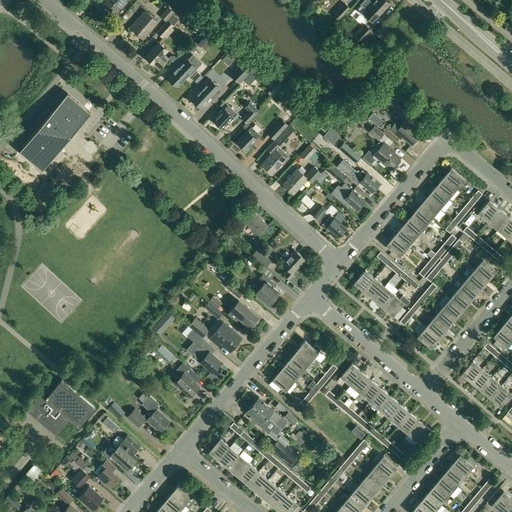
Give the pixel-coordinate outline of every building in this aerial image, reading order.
[(106,0),(103,4),(114,13),(125,0),(106,0)] [(365,11),(363,13),(372,22),(374,19),(378,15),(389,3),(386,0),(375,0),(369,7),(365,11)] [(334,15),(338,19),(349,8),(345,4),(334,15)] [(165,20),(171,13),(173,11),(168,7),(161,16),(165,20)] [(145,10),(130,28),(143,39),(158,21),(145,10)] [(167,22),(157,33),(162,37),(173,25),(178,19),(171,13),(165,20),(167,22)] [(391,33),(382,25),(377,30),(386,38),(391,33)] [(372,31),(371,31),(365,26),(350,42),(356,48),(372,31)] [(211,36),(203,29),(193,40),(201,46),(211,36)] [(159,42),(145,56),(154,64),(158,68),(167,58),(163,54),(163,53),(166,49),(159,42)] [(236,44),(222,59),(228,65),(242,50),(236,44)] [(245,57),(229,74),(237,82),(241,78),(253,65),(257,61),(258,61),(249,52),(248,53),(245,57)] [(179,66),(168,78),(177,86),(188,75),(189,76),(197,67),(189,59),(188,60),(186,58),(179,66)] [(197,72),(192,78),(197,83),(203,77),(197,72)] [(198,92),(191,99),(200,108),(211,97),(213,99),(220,92),(222,90),(219,88),(220,87),(215,82),(211,78),(207,83),(206,82),(197,92),(198,92)] [(43,121),(18,150),(41,169),(90,111),(67,92),(43,121)] [(395,111),(399,105),(389,97),(385,102),(395,111)] [(224,108),(213,119),(222,128),(232,117),(234,119),(238,115),(236,113),(227,104),(223,101),(220,104),(224,108)] [(249,110),(241,118),(247,123),(248,121),(253,116),(258,111),(250,102),(245,107),(249,110)] [(399,105),(395,111),(403,117),(407,112),(399,105)] [(268,134),(273,139),(287,124),(281,119),(268,134)] [(406,119),(399,128),(394,124),(390,129),(400,138),(402,137),(411,145),(420,134),(411,126),(412,125),(406,119)] [(284,130),(275,140),(279,145),(289,134),(295,128),(290,123),(284,130)] [(247,130),(236,142),(246,150),(256,139),(256,138),(260,134),(251,126),(247,130)] [(374,126),(369,131),(378,139),(383,134),(374,126)] [(361,156),(344,142),(338,148),(355,163),(361,156)] [(374,154),(373,154),(390,169),(394,164),(395,164),(397,164),(400,160),(400,159),(399,158),(400,158),(390,149),(391,148),(384,142),(374,154)] [(300,154),(306,160),(315,150),(309,144),(300,154)] [(278,146),(275,149),(261,164),(272,174),(289,156),(278,146)] [(375,158),(372,156),(367,152),(363,156),(371,163),(375,158)] [(346,162),(341,169),(350,177),(357,183),(359,181),(371,192),(379,182),(367,172),(366,173),(362,170),(359,173),(356,171),(346,162)] [(345,176),(333,165),(328,171),(340,182),(345,176)] [(296,168),(282,184),(293,194),(306,179),(311,183),(321,173),(313,166),(304,175),(296,168)] [(443,177),(456,189),(464,179),(451,167),(443,177)] [(443,177),(434,187),(448,198),(456,189),(443,177)] [(337,185),(330,192),(348,207),(351,204),(356,209),(364,199),(352,189),(351,190),(344,183),(340,187),(337,185)] [(305,193),(310,198),(313,195),(313,194),(312,194),(315,191),(310,187),(305,193)] [(426,197),(440,208),(448,198),(434,187),(426,197)] [(478,191),(470,200),(474,204),(482,194),(478,191)] [(432,218),(440,208),(426,197),(418,206),(432,218)] [(462,210),(466,213),(474,204),(470,200),(462,210)] [(478,213),(488,222),(499,208),(489,200),(478,213)] [(339,211),(334,216),(330,213),(328,216),(324,213),(326,210),(320,205),(312,215),(326,226),(326,227),(337,236),(345,227),(339,222),(345,216),(339,211)] [(432,218),(418,206),(410,216),(424,227),(432,218)] [(499,208),(488,222),(497,230),(509,216),(499,208)] [(462,210),(453,219),(458,223),(466,213),(462,210)] [(245,223),(259,235),(268,225),(254,212),(245,223)] [(410,216),(402,226),(415,237),(424,227),(410,216)] [(497,230),(507,238),(511,231),(511,218),(509,216),(497,230)] [(458,223),(453,219),(445,229),(449,233),(458,223)] [(402,226),(394,235),(407,247),(415,237),(402,226)] [(473,239),(476,235),(467,227),(463,231),(473,239)] [(443,244),(448,248),(456,238),(452,234),(443,244)] [(407,247),(394,235),(385,245),(399,257),(407,247)] [(486,243),(476,235),(473,239),(482,247),(486,243)] [(229,250),(235,243),(228,237),(222,244),(229,250)] [(459,239),(450,249),(455,252),(463,242),(459,239)] [(495,251),(486,243),(482,247),(492,255),(495,251)] [(443,244),(435,254),(440,257),(448,248),(443,244)] [(256,259),(261,253),(257,249),(251,255),(256,259)] [(446,262),(455,252),(450,249),(442,258),(446,262)] [(295,250),(282,264),(288,270),(284,275),(289,280),(294,274),(292,273),(305,259),(295,250)] [(505,259),(495,251),(492,255),(502,263),(505,259)] [(376,256),(386,264),(389,260),(380,252),(376,256)] [(265,267),(270,261),(261,253),(256,259),(265,267)] [(435,254),(427,263),(432,267),(440,257),(435,254)] [(483,259),(474,269),(488,280),(496,270),(492,266),(495,262),(496,262),(486,254),(483,259)] [(438,272),(446,262),(442,258),(434,268),(438,272)] [(396,272),(399,268),(389,260),(386,264),(396,272)] [(423,276),(432,267),(427,263),(419,273),(423,276)] [(396,272),(405,280),(409,276),(399,268),(396,272)] [(438,272),(434,268),(426,278),(430,281),(438,272)] [(353,283),(363,291),(375,278),(365,269),(353,283)] [(474,269),(466,278),(479,290),(488,280),(474,269)] [(275,300),(273,298),(279,291),(274,287),(276,285),(263,273),(259,278),(264,282),(255,293),(268,304),(269,303),(271,304),(275,300)] [(409,276),(405,280),(415,289),(419,285),(409,276)] [(363,291),(373,299),(384,286),(375,278),(363,291)] [(471,299),(479,290),(466,278),(458,288),(471,299)] [(230,282),(226,286),(239,297),(242,293),(230,282)] [(424,292),(428,296),(436,286),(432,283),(424,292)] [(373,299),(383,307),(394,294),(384,286),(373,299)] [(458,288),(450,298),(463,309),(471,299),(458,288)] [(420,305),(428,296),(424,292),(416,302),(420,305)] [(394,294),(383,307),(393,316),(401,306),(404,302),(406,305),(410,301),(402,295),(399,298),(394,294)] [(209,300),(218,307),(222,302),(213,295),(209,300)] [(236,319),(238,317),(249,326),(259,315),(239,298),(227,311),(236,319)] [(442,307),(455,319),(463,309),(450,298),(442,307)] [(204,307),(218,318),(222,312),(208,301),(204,307)] [(412,315),(420,305),(416,302),(408,312),(412,315)] [(397,320),(405,310),(401,306),(393,316),(397,320)] [(442,307),(433,317),(447,328),(455,319),(442,307)] [(175,318),(167,311),(152,327),(160,334),(175,318)] [(412,315),(408,312),(400,321),(404,325),(412,315)] [(511,318),(509,316),(501,326),(511,334),(511,318)] [(194,317),(188,325),(201,336),(208,329),(194,317)] [(433,317),(425,327),(439,338),(447,328),(433,317)] [(220,343),(230,350),(241,337),(222,322),(209,337),(218,345),(220,343)] [(497,339),(493,344),(502,352),(506,347),(511,340),(511,334),(501,326),(493,336),(497,339)] [(430,348),(439,338),(425,327),(417,336),(430,348)] [(207,353),(201,347),(206,341),(192,329),(187,336),(193,341),(186,349),(190,352),(212,372),(220,362),(209,351),(207,353)] [(305,340),(296,350),(310,361),(316,367),(319,363),(317,362),(316,358),(314,357),(318,352),(305,340)] [(484,347),(494,355),(497,351),(487,343),(484,347)] [(165,349),(160,355),(167,362),(172,356),(165,349)] [(288,360),(302,371),(310,361),(296,350),(288,360)] [(497,351),(494,355),(503,363),(507,359),(497,351)] [(503,363),(511,370),(511,363),(507,359),(503,363)] [(288,360),(280,369),(294,381),(302,371),(288,360)] [(472,360),(461,373),(471,382),(482,368),(472,360)] [(174,382),(189,397),(199,387),(190,378),(195,373),(183,362),(175,370),(180,375),(174,382)] [(350,385),(361,371),(351,363),(340,376),(350,385)] [(333,364),(325,374),(329,377),(337,368),(333,364)] [(492,376),(482,368),(471,382),(481,390),(492,376)] [(294,381),(280,369),(272,379),(285,391),(294,381)] [(350,385),(360,393),(371,379),(361,371),(350,385)] [(316,384),(320,387),(329,377),(325,374),(316,384)] [(502,385),(492,376),(481,390),(490,398),(502,385)] [(27,411),(55,435),(69,419),(78,426),(95,407),(61,379),(55,387),(50,383),(27,411)] [(360,393),(369,401),(381,387),(371,379),(360,393)] [(316,384),(308,393),(312,397),(320,387),(316,384)] [(502,385),(490,398),(500,406),(501,405),(511,393),(502,385)] [(379,409),(390,396),(381,387),(369,401),(379,409)] [(325,394),(335,403),(338,398),(328,390),(325,394)] [(138,398),(143,402),(141,404),(150,412),(148,414),(146,413),(143,416),(134,408),(127,416),(138,426),(145,418),(159,431),(159,432),(169,421),(156,409),(158,406),(157,405),(159,404),(149,395),(148,397),(143,392),(138,398)] [(312,397),(308,393),(300,403),(304,406),(312,397)] [(379,409),(388,417),(400,404),(390,396),(379,409)] [(254,403),(252,404),(281,429),(285,424),(280,419),(281,417),(272,410),(273,409),(258,397),(257,399),(256,399),(253,401),(254,403)] [(348,407),(338,398),(335,403),(344,411),(348,407)] [(248,410),(246,411),(251,415),(249,417),(268,433),(277,441),(278,440),(284,445),(289,440),(279,431),(281,429),(252,404),(251,406),(250,406),(247,408),(248,410)] [(388,417),(398,425),(410,412),(400,404),(388,417)] [(358,415),(355,413),(348,407),(344,411),(354,419),(358,415)] [(297,420),(289,412),(284,417),(293,425),(297,420)] [(410,412),(398,425),(408,433),(419,420),(410,412)] [(358,415),(354,419),(364,427),(367,423),(358,415)] [(102,421),(107,426),(112,420),(107,416),(102,421)] [(419,420),(408,433),(418,442),(429,428),(419,420)] [(230,426),(241,436),(244,432),(233,422),(230,426)] [(367,423),(364,427),(374,436),(377,431),(367,423)] [(355,426),(351,430),(360,438),(365,433),(355,426)] [(306,428),(304,430),(295,440),(300,445),(311,433),(306,428)] [(374,436),(383,444),(387,440),(377,431),(374,436)] [(241,436),(250,444),(254,440),(244,432),(241,436)] [(86,435),(82,440),(91,449),(95,445),(86,435)] [(113,443),(112,444),(133,462),(137,457),(133,453),(139,446),(127,435),(123,439),(119,436),(119,435),(117,435),(112,441),(112,443),(113,443)] [(208,451),(218,460),(230,446),(220,438),(208,451)] [(355,449),(359,452),(368,442),(364,439),(355,449)] [(254,440),(250,444),(259,452),(263,448),(254,440)] [(277,441),(271,447),(283,457),(282,457),(293,466),(299,459),(300,458),(289,449),(284,445),(278,440),(277,441)] [(393,452),(397,448),(387,440),(383,444),(393,452)] [(110,442),(102,451),(114,463),(116,460),(127,469),(133,462),(112,444),(110,442)] [(239,454),(230,446),(218,460),(228,468),(239,454)] [(259,452),(269,460),(272,455),(263,448),(259,452)] [(397,448),(393,452),(402,460),(406,455),(397,448)] [(351,462),(359,452),(355,449),(347,458),(351,462)] [(239,454),(228,468),(237,476),(249,462),(239,454)] [(451,464),(465,475),(473,465),(460,454),(451,464)] [(269,460),(278,468),(282,463),(272,455),(269,460)] [(375,465),(388,476),(397,466),(393,464),(383,456),(383,455),(375,465)] [(67,456),(62,461),(62,464),(64,465),(68,465),(71,461),(67,456)] [(87,463),(79,456),(75,461),(83,468),(87,463)] [(106,466),(96,476),(110,488),(119,478),(111,471),(115,466),(106,458),(102,463),(106,466)] [(343,472),(351,462),(347,458),(339,468),(343,472)] [(259,471),(249,462),(237,476),(247,484),(259,471)] [(278,468),(287,475),(291,471),(282,463),(278,468)] [(451,464),(443,473),(457,485),(465,475),(451,464)] [(375,465),(367,475),(380,486),(388,476),(375,465)] [(49,475),(54,479),(60,472),(56,468),(49,475)] [(335,481),(343,472),(339,468),(331,478),(335,481)] [(72,480),(80,487),(89,476),(81,469),(72,480)] [(268,479),(259,471),(247,484),(257,492),(268,479)] [(287,475),(297,483),(300,479),(291,471),(287,475)] [(443,473),(435,483),(448,494),(457,485),(443,473)] [(380,486),(367,475),(358,485),(372,496),(380,486)] [(327,491),(335,481),(331,478),(323,488),(327,491)] [(268,479),(257,492),(267,500),(278,487),(268,479)] [(310,487),(300,479),(297,483),(307,492),(310,487)] [(480,488),(485,492),(493,482),(489,479),(480,488)] [(427,493),(440,504),(448,494),(435,483),(427,493)] [(179,484),(171,493),(184,505),(192,495),(179,484)] [(89,485),(79,497),(92,509),(102,497),(89,485)] [(358,485),(350,494),(364,505),(372,496),(358,485)] [(287,495),(278,487),(267,500),(276,508),(287,495)] [(68,503),(72,498),(60,488),(56,493),(68,503)] [(319,501),(327,491),(323,488),(314,497),(319,501)] [(472,498),(476,502),(485,492),(480,488),(472,498)] [(501,511),(511,499),(511,498),(503,490),(492,504),(501,511)] [(173,511),(177,511),(184,505),(171,493),(162,503),(173,511)] [(427,493),(419,502),(430,511),(433,511),(440,504),(427,493)] [(351,511),(358,511),(364,505),(350,494),(342,504),(351,511)] [(289,511),(297,503),(287,495),(276,508),(280,511),(289,511)] [(314,497),(306,507),(310,510),(319,501),(314,497)] [(464,508),(468,511),(476,502),(472,498),(464,508)] [(0,508),(4,511),(6,511),(12,506),(5,499),(0,504),(0,508)] [(511,511),(511,499),(501,511),(511,511)] [(430,511),(419,502),(410,511),(430,511)] [(173,511),(162,503),(154,511),(173,511)]
